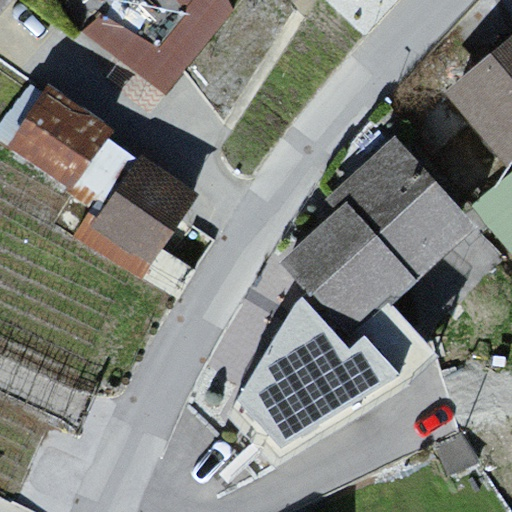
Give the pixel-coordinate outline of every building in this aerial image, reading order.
[(180,0),(151,32),(116,0),(105,0),(88,18),(162,87),(242,0),(180,0)] [(511,49),(447,106),(509,177),(511,174),(511,49)] [(19,152),(75,193),(102,156),(46,115),(19,152)] [(471,241),(394,152),(334,204),(345,217),(278,276),(305,306),(345,351),(471,241)] [(193,209),(139,174),(97,238),(151,273),(193,209)] [(511,189),(477,215),(511,263),(511,189)] [(345,351),(305,306),(223,378),(260,424),(345,351)]
